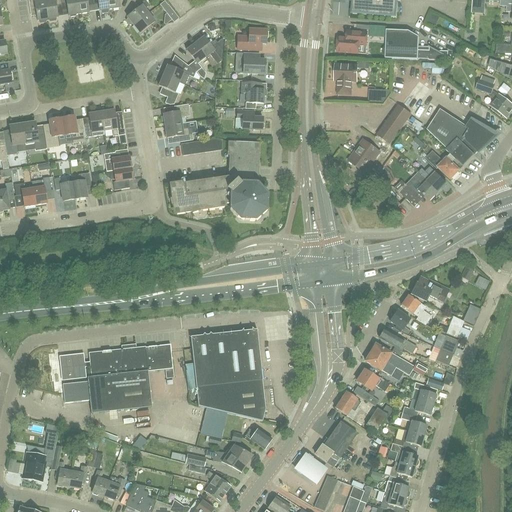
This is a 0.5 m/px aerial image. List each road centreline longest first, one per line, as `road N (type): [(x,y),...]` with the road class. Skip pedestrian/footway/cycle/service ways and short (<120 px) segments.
road 1 (residential): [(0,470),(22,359),(45,338),(263,316),(273,331),(282,400),(305,421)]
road 2 (residential): [(0,233),(154,205),(139,96)]
road 3 (tertiary): [(307,19),(301,93),(316,265)]
road 4 (tertiary): [(328,263),(311,118),(318,20)]
road 5 (residential): [(420,511),(496,286)]
road 6 (primary): [(316,265),(95,303)]
road 7 (primary): [(95,303),(317,282)]
road 8 (primary): [(329,280),(420,260),(505,213)]
road 9 (residential): [(28,105),(26,51),(33,43),(113,31),(140,66)]
road 10 (residential): [(140,66),(213,10),(307,19)]
road 11 (primary): [(501,203),(411,246),(328,263)]
road 12 (unknown): [(273,181),(278,15)]
road 13 (tertiary): [(305,421),(334,372),(329,280)]
road 14 (tertiary): [(317,282),(323,379),(305,421)]
